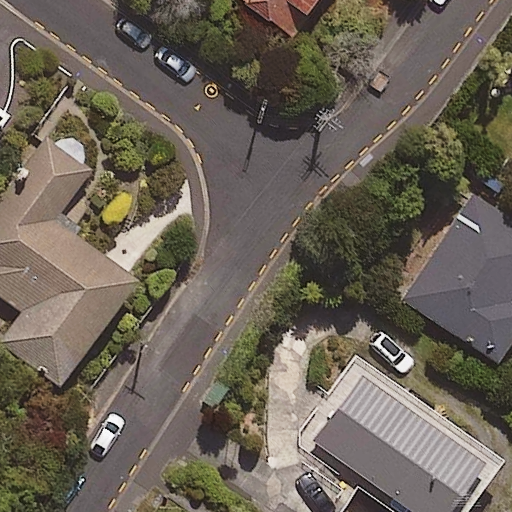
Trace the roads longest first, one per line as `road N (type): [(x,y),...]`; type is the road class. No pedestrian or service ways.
road 1 (residential): [(286,177),(75,511)]
road 2 (residential): [(45,0),(286,177)]
road 3 (residential): [(456,0),(379,105),(286,177)]
